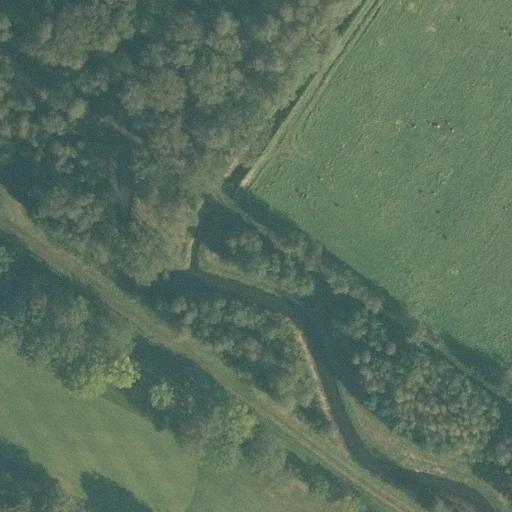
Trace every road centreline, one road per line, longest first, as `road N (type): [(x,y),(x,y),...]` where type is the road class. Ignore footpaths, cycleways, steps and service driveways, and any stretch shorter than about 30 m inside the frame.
road 1 (track): [(0,43),(43,63),(337,288),(511,409)]
road 2 (track): [(404,511),(0,222)]
